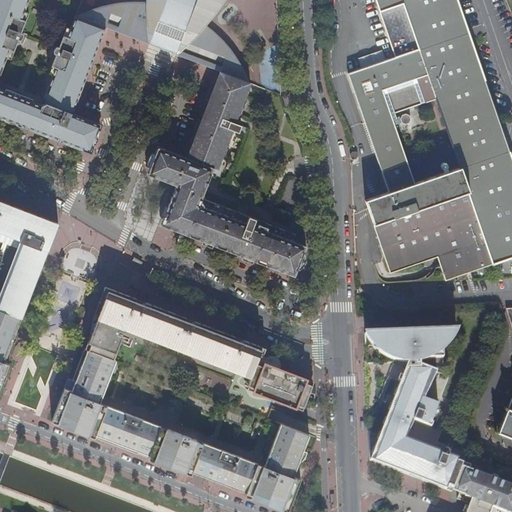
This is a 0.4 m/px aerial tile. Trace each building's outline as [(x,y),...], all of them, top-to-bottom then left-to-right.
[(22,32),(27,18),(29,12),(25,11),(28,0),(0,0),(0,110),(6,113),(9,111),(15,95),(15,92),(6,88),(5,91),(0,88),(0,75),(7,58),(11,59),(16,47),(18,40),(22,39),(24,37),(23,33),(22,32)] [(146,0),(147,3),(133,3),(119,4),(111,5),(99,8),(86,13),(77,16),(106,27),(150,44),(159,20),(167,25),(166,29),(175,32),(176,28),(185,31),(175,54),(185,58),(210,67),(214,53),(204,50),(209,36),(209,32),(207,28),(205,26),(219,7),(224,0),(146,0)] [(375,0),(395,57),(349,75),(361,113),(365,123),(387,192),(364,200),(390,273),(432,259),(445,280),(511,257),(511,160),(508,150),(484,82),(475,54),(456,0),(375,0)] [(18,117),(87,144),(95,124),(93,121),(72,113),(74,107),(78,98),(81,90),(85,81),(89,70),(93,60),(98,46),(103,33),(106,27),(77,16),(71,29),(67,27),(59,47),(56,47),(54,50),(54,54),(56,55),(49,74),(53,76),(44,98),(46,102),(43,103),(41,105),(33,102),(34,99),(25,96),(22,98),(16,113),(18,117)] [(159,20),(150,44),(169,51),(175,54),(185,31),(176,28),(175,32),(166,29),(167,25),(159,20)] [(222,57),(239,64),(238,63),(234,55),(230,50),(224,43),(217,35),(209,29),(207,28),(209,32),(209,36),(204,50),(214,53),(210,67),(219,70),(222,57)] [(383,52),(361,57),(363,64),(384,60),(383,52)] [(219,70),(249,82),(244,73),(239,64),(222,57),(219,70)] [(241,109),(249,82),(219,70),(216,79),(212,90),(207,101),(203,114),(197,129),(192,142),(188,153),(187,157),(165,148),(159,164),(162,172),(181,180),(184,186),(173,216),(175,223),(248,251),(297,270),(300,271),(302,269),(306,263),(307,259),(307,254),(304,252),(306,246),(293,241),(296,234),(249,216),(244,227),(238,225),(242,214),(203,198),(206,188),(203,187),(205,181),(209,182),(214,168),(219,156),(222,157),(227,144),(228,144),(233,131),(239,133),(242,125),(231,121),(232,119),(234,115),(239,117),(242,110),(241,109)] [(98,123),(93,121),(95,124),(87,144),(18,117),(16,113),(22,98),(25,96),(20,94),(15,92),(15,95),(9,111),(6,113),(0,110),(0,117),(9,121),(62,141),(90,152),(92,149),(101,124),(98,123)] [(292,276),(295,277),(297,270),(248,251),(175,223),(173,216),(184,186),(181,180),(162,172),(159,164),(165,148),(161,147),(157,145),(148,171),(147,173),(176,186),(162,222),(161,225),(162,226),(173,230),(176,231),(186,235),(203,242),(212,245),(230,252),(244,257),(249,259),(261,264),(274,269),(285,273),(292,276)] [(0,234),(39,249),(41,245),(49,248),(52,239),(48,238),(51,232),(54,233),(58,223),(44,217),(39,220),(34,218),(33,213),(30,212),(26,215),(21,213),(20,209),(16,207),(13,209),(8,208),(6,203),(2,202),(0,200),(0,234)] [(244,227),(249,216),(242,214),(238,225),(244,227)] [(26,251),(45,258),(47,252),(39,249),(0,234),(0,241),(20,249),(17,254),(24,257),(26,251)] [(0,309),(21,318),(45,258),(26,251),(24,257),(17,254),(0,299),(0,309)] [(305,382),(307,379),(287,371),(284,374),(256,363),(257,360),(261,349),(247,344),(248,342),(241,339),(240,342),(239,341),(239,340),(200,325),(199,323),(196,322),(190,324),(189,321),(151,306),(151,304),(146,302),(143,305),(139,304),(140,303),(108,290),(88,342),(91,343),(88,349),(113,359),(122,335),(118,333),(119,331),(124,332),(125,330),(159,342),(160,339),(168,342),(166,345),(208,361),(209,358),(217,361),(216,364),(251,378),(247,385),(254,388),(254,391),(296,407),(297,404),(304,407),(312,384),(305,382)] [(0,388),(1,386),(0,385),(0,377),(3,370),(7,372),(10,365),(4,362),(6,358),(21,318),(0,309),(0,388)] [(412,331),(387,333),(364,334),(364,335),(368,340),(375,347),(381,353),(389,357),(397,360),(403,361),(414,361),(414,367),(408,368),(403,382),(400,381),(396,389),(399,391),(397,397),(394,395),(391,404),(394,405),(392,411),(389,410),(386,418),(388,419),(385,425),(383,424),(380,433),(382,434),(380,439),(378,438),(374,448),(377,449),(375,454),(370,459),(451,491),(453,487),(461,466),(462,463),(457,461),(448,458),(449,454),(448,451),(444,449),(440,451),(405,437),(413,420),(430,426),(431,423),(430,423),(438,404),(424,399),(436,371),(420,365),(419,361),(429,358),(442,357),(442,349),(449,341),(453,334),(456,329),(412,331)] [(116,360),(113,359),(88,349),(85,348),(72,381),(75,382),(79,383),(75,392),(72,391),(65,388),(62,395),(56,409),(52,421),(94,437),(95,434),(134,449),(138,439),(153,445),(149,455),(147,458),(166,465),(189,474),(201,443),(196,441),(196,439),(168,428),(167,430),(161,427),(161,426),(126,413),(125,414),(106,406),(105,409),(98,406),(100,402),(89,398),(93,389),(103,393),(106,385),(105,384),(111,368),(113,368),(116,360)] [(100,402),(103,393),(93,389),(89,398),(100,402)] [(511,437),(511,393),(497,431),(511,437)] [(242,457),(203,442),(202,444),(201,443),(189,474),(191,475),(192,471),(246,492),(245,495),(287,511),(288,511),(299,482),(292,479),(293,477),(291,476),(294,466),(297,464),(299,463),(304,458),(307,452),(303,451),(308,435),(280,424),(264,467),(242,459),(242,457)] [(134,449),(149,455),(153,445),(138,439),(134,449)] [(511,511),(511,486),(468,469),(461,466),(453,487),(460,490),(457,498),(468,503),(486,511),(489,505),(492,507),(505,511),(511,511)] [(465,511),(489,511),(492,507),(489,505),(486,511),(468,503),(465,511)]
